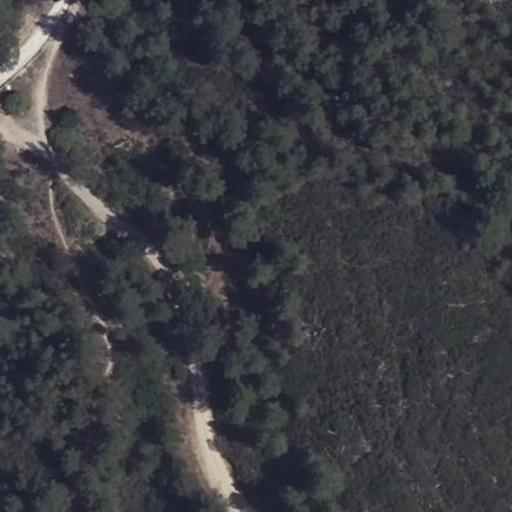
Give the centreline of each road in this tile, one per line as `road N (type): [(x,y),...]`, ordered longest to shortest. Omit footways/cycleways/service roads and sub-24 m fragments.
road 1 (track): [(44,151),(174,289),(214,468),(236,511)]
road 2 (track): [(44,151),(52,208),(113,342),(68,511)]
